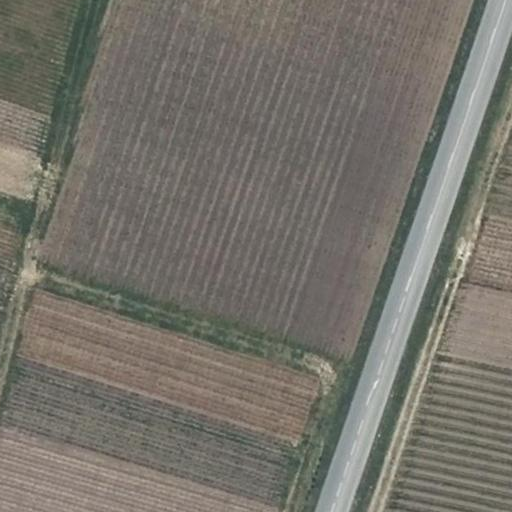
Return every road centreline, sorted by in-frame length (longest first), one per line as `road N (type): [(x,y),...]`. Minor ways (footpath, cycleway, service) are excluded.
road 1 (tertiary): [(329,511),(499,0)]
road 2 (track): [(375,511),(511,108)]
